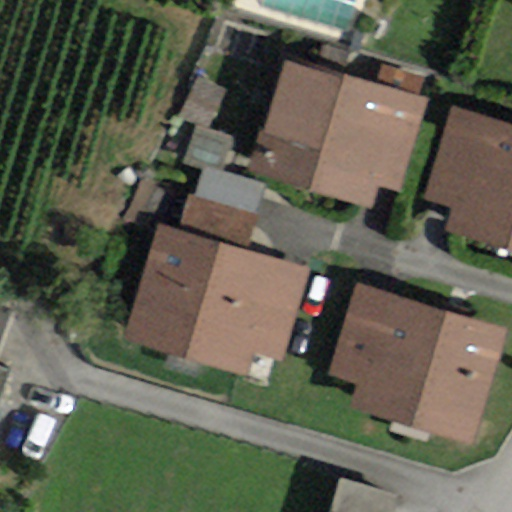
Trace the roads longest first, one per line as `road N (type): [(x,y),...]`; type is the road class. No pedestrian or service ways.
road 1 (unknown): [(509,499),(64,366)]
road 2 (unknown): [(511,285),(210,193)]
